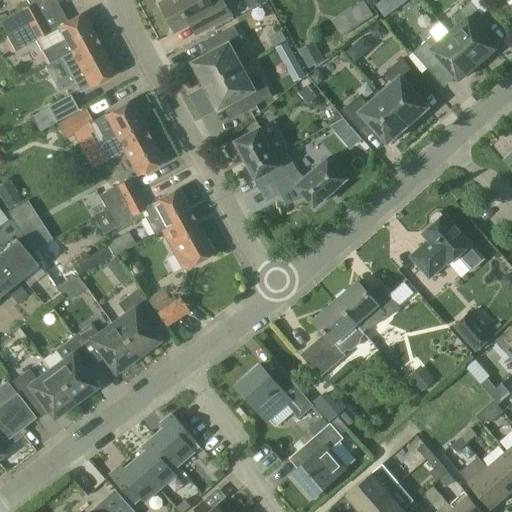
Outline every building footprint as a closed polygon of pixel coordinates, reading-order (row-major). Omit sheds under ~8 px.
[(232,15),(223,0),(167,0),(161,4),(176,32),(191,24),(197,34),(232,15)] [(248,0),(254,8),(267,0),(248,0)] [(347,11),(356,26),(373,15),(364,0),(347,11)] [(407,0),(379,0),(386,13),(408,1),(407,0)] [(450,33),(477,64),(495,48),(478,29),(487,21),(470,2),(454,16),(461,23),(450,33)] [(0,20),(0,24),(7,37),(37,20),(30,7),(29,4),(0,20)] [(61,58),(96,39),(83,14),(65,24),(59,27),(65,39),(41,52),(39,53),(46,66),(50,64),(61,58)] [(45,35),(37,20),(7,37),(14,51),(36,40),(45,35)] [(193,62),(206,86),(242,66),(234,51),(245,46),(234,26),(208,40),(213,51),(193,62)] [(459,80),(477,64),(450,33),(439,43),(433,35),(416,50),(433,68),(442,60),(459,80)] [(80,93),(91,87),(115,74),(96,39),(61,58),(80,93)] [(258,55),(263,68),(287,59),(295,79),(307,75),(294,41),(258,55)] [(315,41),(303,49),(314,66),(326,58),(315,41)] [(380,94),(411,128),(421,119),(419,116),(428,107),(413,89),(422,81),(402,59),(385,74),(393,83),(380,94)] [(242,66),(206,86),(219,110),(240,99),(246,111),(272,97),(261,75),(250,81),(242,66)] [(400,138),(411,128),(380,94),(367,105),(360,96),(343,111),(363,133),(372,125),(387,143),(397,134),(400,138)] [(78,110),(70,96),(48,108),(56,122),(78,110)] [(119,153),(125,150),(149,137),(130,102),(95,121),(103,135),(114,129),(116,134),(99,143),(108,160),(119,153)] [(92,124),(85,110),(57,126),(64,139),(92,124)] [(275,181),(297,169),(286,150),(276,156),(261,128),(236,142),(256,178),(269,171),(275,181)] [(163,162),(149,137),(125,150),(138,175),(163,162)] [(511,156),(510,155),(503,161),(511,171),(511,156)] [(305,179),(297,169),(275,181),(288,205),(305,195),(315,206),(347,179),(328,158),(305,179)] [(107,212),(139,194),(130,177),(98,195),(107,212)] [(155,236),(168,229),(192,216),(178,189),(146,207),(139,194),(107,212),(118,232),(144,217),(155,236)] [(32,252),(52,240),(27,201),(6,212),(32,252)] [(449,264),(458,255),(472,270),(485,259),(472,244),(445,214),(443,216),(440,213),(437,213),(432,218),(431,221),(434,224),(423,233),(429,241),(411,257),(430,278),(448,262),(449,264)] [(212,254),(192,216),(168,229),(180,251),(174,254),(183,270),(212,254)] [(0,294),(37,264),(15,239),(0,251),(0,294)] [(336,301),(356,323),(363,331),(366,328),(382,314),(384,312),(388,317),(400,307),(381,285),(371,295),(358,281),(336,301)] [(125,314),(112,324),(137,357),(158,341),(144,322),(155,314),(138,289),(118,304),(125,314)] [(189,312),(179,298),(156,312),(166,327),(189,312)] [(365,333),(363,331),(356,323),(336,301),(314,320),(327,334),(302,356),(321,377),(346,354),(344,352),(347,348),(362,336),(365,333)] [(470,313),(455,326),(476,351),(492,338),(470,313)] [(115,373),(137,357),(112,324),(98,333),(91,324),(74,337),(91,361),(101,354),(115,373)] [(511,360),(511,327),(495,342),(511,360)] [(91,361),(74,337),(55,351),(62,360),(50,369),(75,403),(97,387),(86,373),(82,368),(91,361)] [(286,404),(299,419),(314,406),(292,380),(281,390),(261,367),(238,387),(267,420),(286,404)] [(75,403),(50,369),(36,379),(29,370),(11,383),(29,407),(39,400),(53,419),(75,403)] [(481,384),(491,395),(498,390),(488,378),(481,384)] [(316,400),(331,421),(345,410),(330,390),(316,400)] [(505,398),(498,390),(491,395),(499,404),(505,398)] [(0,456),(3,454),(0,449),(0,446),(36,418),(17,393),(0,405),(0,456)] [(475,419),(479,423),(492,423),(503,414),(494,403),(475,419)] [(169,424),(154,437),(178,466),(195,452),(191,448),(197,443),(172,414),(165,420),(169,424)] [(343,439),(331,425),(305,447),(314,457),(290,478),(310,500),(346,469),(330,451),(343,439)] [(461,437),(466,443),(477,434),(471,428),(461,437)] [(173,471),(178,466),(154,437),(148,442),(151,446),(135,460),(160,489),(176,475),(173,471)] [(457,452),(466,443),(461,437),(451,445),(457,452)] [(417,448),(426,459),(433,453),(424,443),(417,448)] [(441,463),(433,453),(426,459),(435,468),(441,463)] [(511,492),(511,461),(505,454),(488,469),(510,494),(511,492)] [(459,474),(469,485),(492,511),(510,494),(488,469),(478,457),(459,473),(459,474)] [(144,503),(160,489),(135,460),(121,472),(118,468),(110,475),(135,504),(140,500),(144,503)] [(347,496),(360,511),(365,511),(388,493),(372,474),(347,496)] [(402,511),(404,511),(413,503),(397,485),(388,493),(365,511),(402,511)] [(482,511),(468,496),(449,511),(482,511)] [(112,511),(103,501),(90,511),(112,511)] [(223,511),(217,505),(211,511),(203,502),(191,511),(223,511)]
